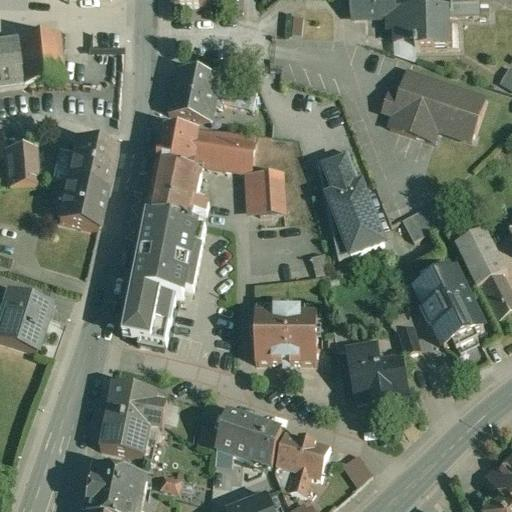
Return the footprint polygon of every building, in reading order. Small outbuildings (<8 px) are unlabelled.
[(213,11),(212,0),(174,0),(175,12),(213,11)] [(442,34),(442,13),(396,14),(396,0),(353,1),(353,20),(388,20),(389,34),(395,33),(396,46),(414,46),(414,53),(418,53),(418,51),(435,51),(435,35),(442,34)] [(479,0),(450,0),(450,13),(446,13),(446,21),(480,20),(479,0)] [(56,38),(0,45),(0,93),(63,85),(56,38)] [(511,72),(510,71),(500,88),(511,94),(511,72)] [(221,81),(179,73),(169,119),(211,127),(215,112),(220,84),(221,81)] [(486,104),(408,78),(401,101),(390,98),(384,116),(395,120),(390,133),(435,147),(438,135),(472,146),(486,104)] [(258,92),(243,89),(220,84),(215,112),(222,113),(225,98),(240,101),(238,110),(254,113),(258,92)] [(258,141),(166,134),(148,221),(193,229),(195,217),(208,220),(210,208),(198,206),(203,179),(196,178),(197,169),(245,180),(253,180),(258,141)] [(299,143),(271,142),(270,158),(298,159),(299,143)] [(115,152),(76,144),(66,187),(106,195),(115,152)] [(34,154),(6,156),(8,193),(36,191),(34,154)] [(349,157),(318,170),(339,267),(349,260),(350,265),(390,251),(365,184),(359,186),(349,157)] [(253,180),(245,180),(247,221),(287,219),(285,178),(253,180)] [(106,195),(66,187),(58,227),(97,235),(106,195)] [(435,209),(404,225),(414,246),(446,230),(435,209)] [(193,229),(148,221),(134,292),(177,302),(186,304),(188,294),(195,295),(206,231),(193,229)] [(486,232),(456,247),(477,291),(502,278),(508,275),(486,232)] [(13,263),(0,259),(0,272),(9,275),(13,263)] [(484,332),(456,275),(447,279),(443,272),(422,282),(425,290),(416,294),(427,316),(425,318),(431,331),(434,329),(445,352),(454,347),(457,354),(479,344),(475,337),(484,332)] [(500,323),(511,316),(511,296),(502,278),(477,291),(478,292),(482,289),(500,323)] [(177,302),(134,292),(123,341),(139,344),(140,350),(166,356),(177,302)] [(50,310),(8,297),(0,323),(0,347),(35,358),(50,310)] [(277,318),(257,318),(256,369),(319,369),(319,317),(299,317),(299,315),(277,315),(277,318)] [(347,331),(333,333),(337,358),(351,355),(347,331)] [(415,333),(400,337),(407,360),(421,355),(415,333)] [(382,365),(380,355),(350,359),(357,408),(410,400),(404,362),(382,365)] [(159,398),(114,389),(101,454),(152,465),(156,447),(150,446),(152,434),(163,436),(169,409),(157,407),(159,398)] [(283,436),(227,418),(222,435),(217,454),(215,472),(233,473),(235,461),(272,473),(283,436)] [(222,435),(203,430),(197,449),(217,454),(222,435)] [(331,452),(286,439),(277,471),(300,478),(311,482),(322,485),(331,452)] [(362,458),(346,469),(359,490),(375,480),(362,458)] [(511,511),(511,464),(487,484),(503,504),(492,511),(511,511)] [(141,511),(147,484),(97,474),(89,511),(141,511)] [(311,482),(300,478),(294,498),(316,505),(320,491),(310,488),(311,482)] [(182,485),(165,480),(162,494),(179,498),(182,485)] [(271,511),(268,501),(239,511),(271,511)]
